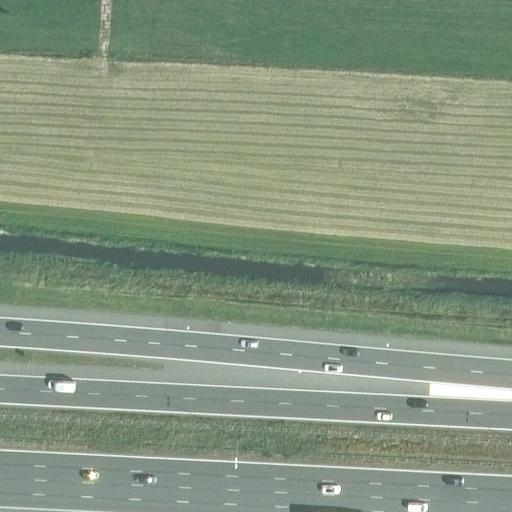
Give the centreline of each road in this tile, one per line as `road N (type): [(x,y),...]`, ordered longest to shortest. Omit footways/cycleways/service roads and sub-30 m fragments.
road 1 (motorway): [(511,377),(0,331)]
road 2 (motorway): [(0,475),(511,501)]
road 3 (motorway): [(511,410),(0,387)]
